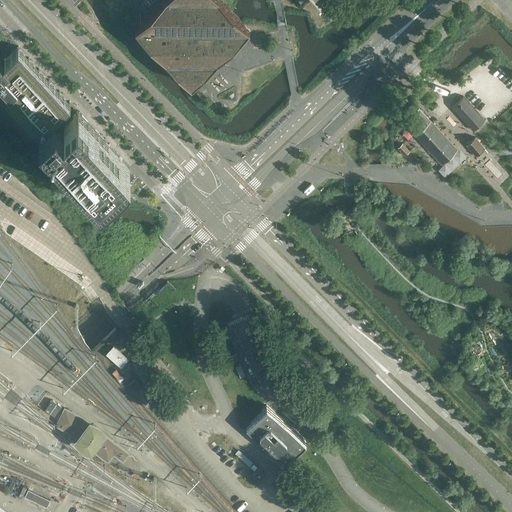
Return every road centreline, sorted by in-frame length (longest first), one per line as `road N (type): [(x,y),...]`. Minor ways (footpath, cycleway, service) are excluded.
road 1 (tertiary): [(219,221),(511,505)]
road 2 (tertiary): [(511,474),(239,199)]
road 3 (tertiary): [(0,427),(219,221)]
road 4 (tertiary): [(206,208),(0,415)]
road 5 (tertiary): [(4,0),(206,208)]
road 6 (tertiary): [(431,4),(342,73),(227,188)]
road 7 (tertiary): [(239,199),(431,4)]
road 8 (tertiary): [(227,188),(43,0)]
road 9 (residential): [(323,172),(410,175),(487,219),(511,218)]
